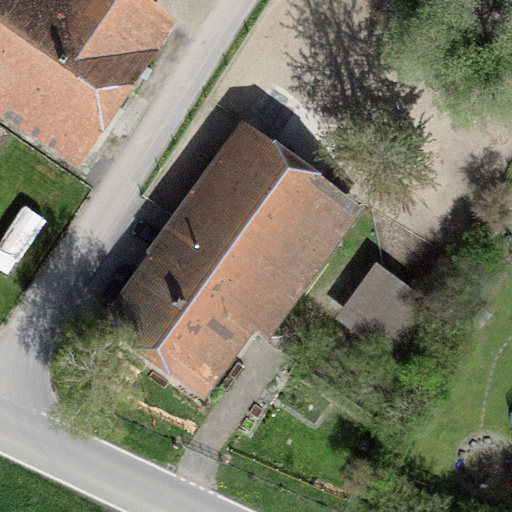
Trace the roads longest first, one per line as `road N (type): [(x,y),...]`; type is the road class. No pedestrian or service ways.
road 1 (unclassified): [(239,0),(0,367)]
road 2 (tertiary): [(0,415),(203,511)]
